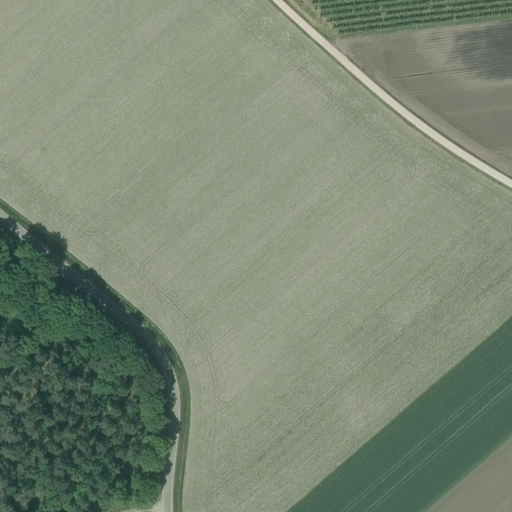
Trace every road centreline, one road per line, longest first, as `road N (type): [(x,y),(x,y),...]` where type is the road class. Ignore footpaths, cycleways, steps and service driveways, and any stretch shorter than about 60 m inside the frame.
road 1 (unclassified): [(170,511),(174,398),(153,332),(0,206)]
road 2 (track): [(511,185),(418,127),(278,0)]
